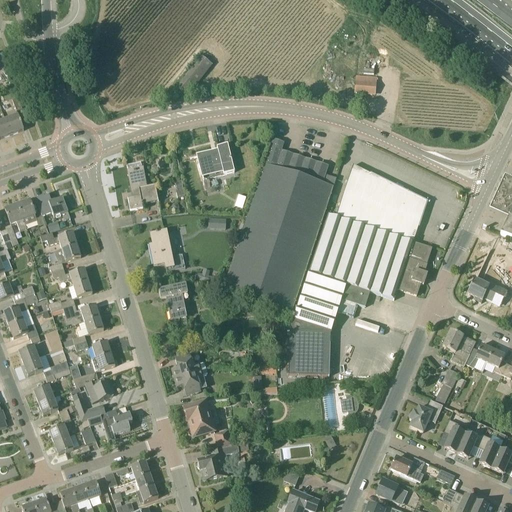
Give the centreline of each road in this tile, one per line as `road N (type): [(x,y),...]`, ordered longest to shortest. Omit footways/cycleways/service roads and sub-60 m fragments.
road 1 (residential): [(167,438),(83,163)]
road 2 (secondary): [(400,145),(339,120),(274,108),(206,109),(150,123)]
road 3 (residential): [(511,498),(378,434)]
road 4 (tertiary): [(378,434),(433,304)]
road 5 (residential): [(45,482),(0,359)]
road 6 (residential): [(45,482),(167,438)]
road 7 (tertiary): [(433,304),(487,187)]
